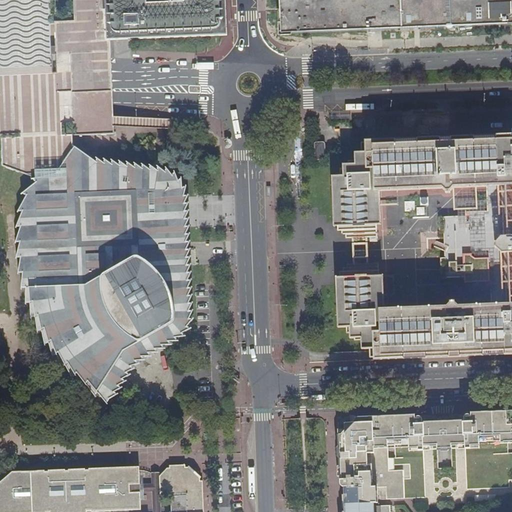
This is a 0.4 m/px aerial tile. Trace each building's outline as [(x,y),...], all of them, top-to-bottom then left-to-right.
[(226,35),(224,0),(104,0),(105,12),(106,40),(109,40),(226,35)] [(511,0),(278,0),(280,35),(511,25),(511,0)] [(453,187),(452,183),(459,183),(459,187),(469,187),(469,183),(486,182),(511,180),(511,144),(511,145),(511,133),(494,134),(495,147),(380,152),(382,183),(382,187),(401,186),(441,184),(440,188),(444,189),(445,191),(448,191),(450,191),(453,187)] [(325,158),(324,142),(314,143),(315,159),(325,158)] [(42,177),(32,179),(34,183),(28,191),(24,200),(23,208),(21,222),(20,230),(20,242),(29,243),(28,254),(29,265),(33,284),(38,298),(41,308),(46,317),(55,331),(60,340),(70,352),(80,364),(94,376),(109,388),(125,361),(133,352),(137,349),(142,356),(180,334),(185,329),(187,325),(188,320),(183,191),(180,185),(178,180),(173,176),(167,173),(158,171),(73,160),(73,151),(58,172),(51,171),(51,175),(42,177)] [(382,183),(380,152),(353,153),(353,160),(354,160),(355,164),(342,165),(342,176),(331,176),(332,190),(343,189),(344,226),(344,237),(353,237),(353,240),(370,240),(369,236),(378,236),(375,184),(382,183)] [(511,180),(486,182),(487,211),(465,211),(465,218),(443,219),(445,265),(451,265),(451,270),(458,270),(458,268),(464,268),(464,277),(464,282),(468,281),(472,281),(472,287),(491,286),(491,289),(492,308),(460,309),(460,306),(456,302),(455,302),(455,300),(449,300),(450,302),(446,306),(447,309),(442,309),(426,310),(421,311),(421,308),(413,308),(413,311),(392,312),(380,312),(379,284),(381,283),(382,279),(379,279),(379,264),(370,264),(370,261),(354,261),(354,265),(346,265),(347,283),(348,314),(336,314),(337,327),(349,327),(349,338),(361,337),(362,348),(425,345),(425,347),(461,347),(460,344),(504,342),(504,354),(511,353),(511,180)] [(511,408),(472,410),(472,412),(467,412),(465,414),(466,417),(466,443),(467,447),(472,447),(472,443),(511,441),(511,408)] [(357,416),(357,422),(357,425),(360,427),(353,436),(350,435),(347,435),(347,439),(339,440),(341,486),(346,487),(346,501),(374,501),(379,500),(378,487),(387,486),(387,499),(406,498),(405,470),(390,471),(389,447),(419,445),(419,449),(425,449),(425,445),(424,418),(420,415),(418,417),(416,417),(416,413),(357,416)] [(424,418),(425,445),(438,445),(438,449),(453,448),(453,444),(466,443),(466,417),(444,417),(424,418)] [(357,425),(357,422),(346,423),(347,435),(350,435),(353,436),(360,427),(357,425)] [(206,511),(205,479),(190,464),(172,465),(162,476),(162,495),(172,495),(172,511),(206,511)] [(138,468),(26,473),(27,511),(47,511),(48,511),(51,511),(88,511),(89,510),(92,510),(92,511),(96,511),(103,511),(142,510),(142,497),(142,495),(139,494),(139,483),(142,481),(141,471),(138,471),(138,468)] [(27,511),(26,473),(25,471),(13,471),(0,482),(0,511),(9,511),(13,511),(12,511),(27,511)]
